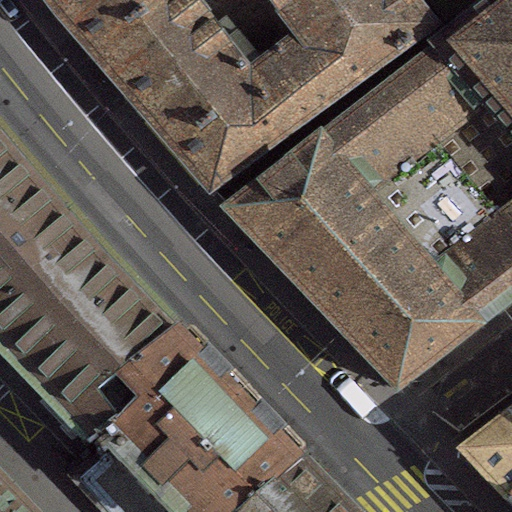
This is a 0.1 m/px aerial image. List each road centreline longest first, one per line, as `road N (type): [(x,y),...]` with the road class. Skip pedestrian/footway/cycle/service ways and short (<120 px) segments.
road 1 (tertiary): [(384,463),(0,39)]
road 2 (residential): [(511,359),(384,463)]
